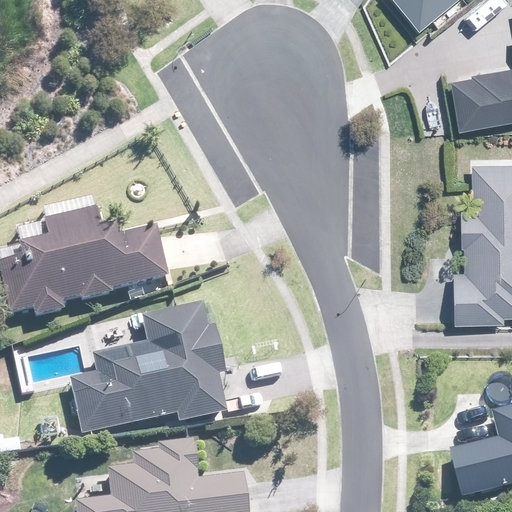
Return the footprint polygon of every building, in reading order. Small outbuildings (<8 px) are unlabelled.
[(397,0),(425,31),(461,0),(397,0)] [(511,64),(449,76),(459,129),(511,120),(511,64)] [(511,164),(474,165),(475,208),(465,208),(466,270),(461,270),(461,324),(506,324),(506,318),(511,317),(511,164)] [(114,297),(113,293),(169,278),(156,229),(126,237),(123,225),(104,230),(98,207),(18,228),(22,246),(0,252),(0,274),(11,318),(33,312),(36,320),(67,312),(65,305),(82,301),(83,306),(114,297)] [(73,381),(84,435),(177,417),(178,425),(227,415),(219,374),(224,373),(215,326),(208,327),(204,306),(141,318),(142,324),(120,328),(124,347),(92,354),(96,376),(73,381)] [(451,453),(464,502),(511,488),(511,409),(493,415),(500,439),(451,453)] [(248,511),(244,476),(201,481),(196,441),(156,447),(157,453),(135,456),(136,466),(108,470),(112,499),(73,505),(73,511),(248,511)]
